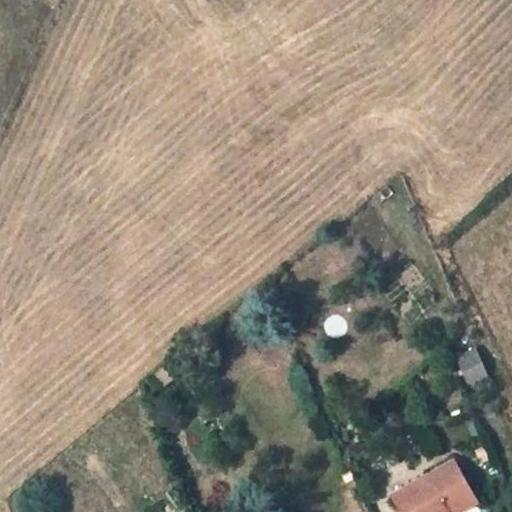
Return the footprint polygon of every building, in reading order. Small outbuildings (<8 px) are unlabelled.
[(455,358),(466,386),(488,378),(477,350),(455,358)] [(164,369),(156,376),(166,388),(174,381),(164,369)] [(474,451),(480,464),(490,459),(484,447),(474,451)] [(486,483),(498,477),(490,459),(480,464),(478,465),(486,483)] [(393,498),(400,511),(458,511),(476,503),(454,462),(393,498)]
